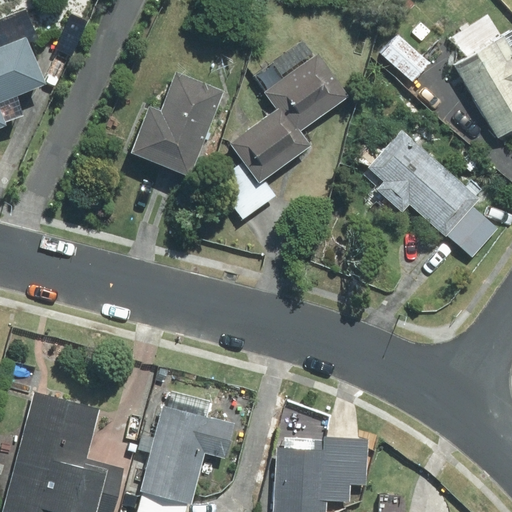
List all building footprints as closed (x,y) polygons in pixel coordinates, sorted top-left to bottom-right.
[(394,33),(375,53),(412,86),(430,66),(394,33)] [(511,56),(502,37),(451,65),(493,141),(511,131),(511,56)] [(0,46),(0,132),(3,131),(0,124),(0,100),(39,86),(21,38),(0,46)] [(277,106),(225,145),(238,162),(209,183),(239,222),(275,196),(262,179),(306,146),(297,134),(345,99),(303,41),(255,76),(277,106)] [(217,93),(170,74),(156,109),(143,104),(123,154),(184,178),(217,93)] [(398,215),(408,204),(456,252),(458,250),(468,259),(495,233),(470,207),(477,200),(457,180),(454,183),(400,129),(356,173),(398,215)] [(108,511),(120,465),(84,457),(95,407),(29,392),(1,511),(108,511)] [(221,458),(229,423),(158,407),(138,493),(190,505),(202,453),(221,458)] [(322,511),(323,502),(347,503),(348,484),(363,485),(365,440),(320,437),(319,453),(272,450),(268,511),(322,511)] [(135,494),(130,511),(184,511),(185,508),(135,494)]
